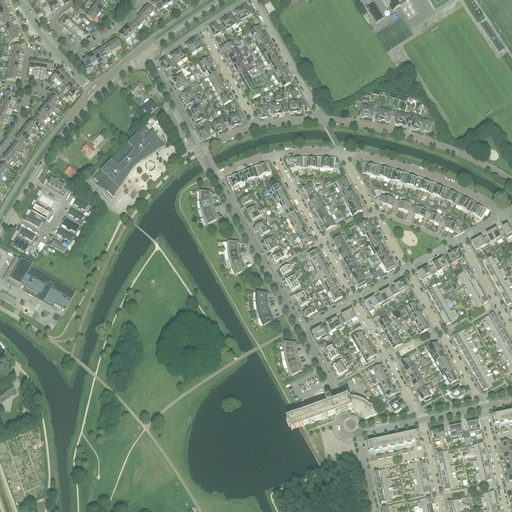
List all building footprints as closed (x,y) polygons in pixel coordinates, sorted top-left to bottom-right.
[(0,9),(5,7),(4,4),(8,2),(7,0),(0,3),(0,9)] [(162,8),(158,0),(153,3),(157,10),(162,8)] [(389,6),(393,11),(405,3),(409,0),(381,0),(387,7),(389,6)] [(385,18),(380,12),(381,11),(374,1),(365,7),(376,24),(385,18)] [(50,8),(47,3),(40,7),(42,12),(50,8)] [(104,8),(97,3),(93,7),(100,12),(104,8)] [(255,14),(251,8),(249,9),(246,6),(245,5),(242,7),(243,8),(241,9),(247,18),(252,14),(252,16),(255,14)] [(153,12),(147,6),(143,10),(149,16),(153,12)] [(100,12),(93,7),(90,12),(97,17),(100,12)] [(53,13),(50,8),(42,12),(45,17),(50,15),(52,14),(53,13)] [(247,18),(241,9),(239,10),(239,9),(236,11),(236,12),(238,16),(236,18),(240,24),(242,22),(242,21),(247,18)] [(149,16),(143,10),(139,14),(145,20),(149,16)] [(9,18),(8,15),(13,13),(12,11),(0,15),(0,18),(1,21),(9,18)] [(97,17),(90,12),(86,16),(93,22),(97,17)] [(145,20),(139,14),(135,18),(141,24),(145,20)] [(240,24),(236,18),(234,19),(231,16),(230,15),(227,17),(228,18),(226,19),(231,27),(236,24),(237,26),(240,24)] [(64,27),(70,20),(65,17),(59,23),(64,27)] [(401,35),(408,29),(397,17),(391,23),(401,35)] [(3,27),(16,21),(15,19),(11,21),(9,18),(1,21),(3,27)] [(141,24),(135,18),(131,23),(137,28),(141,24)] [(231,27),(226,19),(224,20),(223,19),(221,21),(221,22),(223,26),(221,28),(225,34),(227,32),(226,31),(231,27)] [(68,31),(74,24),(70,20),(64,27),(68,31)] [(14,28),(13,25),(17,23),(16,21),(3,27),(6,32),(14,28)] [(137,28),(131,23),(127,27),(133,33),(137,28)] [(505,50),(487,23),(481,26),(499,53),(500,53),(505,50)] [(73,34),(78,28),(74,24),(68,31),(73,34)] [(225,34),(221,28),(220,27),(218,28),(215,24),(210,28),(213,33),(212,33),(214,36),(215,36),(221,33),(222,35),(225,34)] [(77,38),(82,32),(84,30),(80,26),(78,28),(73,34),(77,38)] [(133,33),(127,27),(123,31),(130,37),(133,33)] [(254,37),(261,32),(259,27),(250,33),(253,38),(254,37)] [(8,37),(21,32),(20,30),(15,32),(14,28),(6,32),(8,37)] [(81,42),(87,36),(89,34),(84,30),(82,32),(77,38),(81,42)] [(130,37),(123,31),(119,35),(125,41),(130,37)] [(18,39),(17,36),(22,34),(21,32),(8,37),(10,43),(18,39)] [(264,37),(261,32),(254,37),(257,41),(264,37)] [(257,47),(267,42),(264,37),(257,41),(255,42),(257,47)] [(205,47),(201,41),(198,43),(196,39),(195,39),(195,38),(192,40),(192,41),(191,42),(197,51),(201,47),(202,49),(205,47)] [(121,47),(117,39),(111,42),(116,50),(121,47)] [(116,50),(111,42),(107,45),(111,53),(116,50)] [(197,51),(191,42),(189,44),(188,43),(185,45),(186,46),(188,50),(186,51),(190,57),(192,55),(192,54),(197,51)] [(234,48),(236,47),(234,42),(224,47),(227,52),(234,48)] [(269,46),(267,42),(257,47),(260,52),(269,46)] [(111,53),(107,45),(102,48),(106,56),(111,53)] [(272,51),(269,46),(260,52),(263,56),(272,51)] [(229,57),(239,51),(236,47),(234,48),(227,52),(229,57)] [(106,56),(102,48),(97,51),(99,55),(101,59),(103,61),(105,59),(104,57),(106,56)] [(190,57),(186,51),(183,53),(181,49),(180,50),(180,49),(177,51),(178,52),(176,53),(182,61),(187,58),(187,59),(190,57)] [(99,55),(97,51),(92,54),(97,62),(101,59),(99,55)] [(232,62),(242,56),(239,51),(229,57),(232,62)] [(275,56),(272,51),(263,56),(266,61),(275,56)] [(182,61),(176,53),(174,54),(173,53),(171,55),(171,56),(173,60),(171,62),(175,68),(178,66),(177,65),(182,61)] [(97,62),(92,54),(87,57),(92,65),(97,62)] [(244,61),(242,56),(232,62),(235,66),(242,62),(244,61)] [(278,60),(275,56),(266,61),(268,66),(270,65),(278,60)] [(93,67),(92,65),(87,57),(82,60),(84,64),(82,66),(86,72),(89,70),(88,70),(93,67)] [(175,68),(171,62),(170,61),(168,62),(165,59),(160,62),(164,67),(163,68),(165,71),(166,70),(166,71),(171,67),(173,69),(175,68)] [(200,69),(210,64),(207,59),(198,64),(200,69)] [(280,65),(278,60),(270,65),(273,69),(280,65)] [(245,67),(242,62),(235,66),(237,71),(245,67)] [(203,74),(205,73),(213,68),(210,64),(200,69),(203,74)] [(283,70),(280,65),(273,69),(275,74),(283,70)] [(247,71),(245,67),(237,71),(240,76),(247,71)] [(215,73),(213,68),(205,73),(208,77),(215,73)] [(54,83),(64,74),(60,69),(53,76),(56,78),(53,81),(54,83)] [(187,78),(184,73),(185,72),(183,69),(177,73),(178,75),(173,79),(172,80),(174,83),(175,82),(176,84),(185,79),(187,78)] [(249,70),(247,71),(240,76),(242,80),(250,76),(252,75),(249,70)] [(276,80),(286,74),(283,70),(275,74),(273,75),(276,80)] [(218,78),(215,73),(208,77),(210,82),(218,78)] [(61,84),(68,78),(64,74),(54,83),(56,84),(56,85),(59,82),(61,84)] [(288,79),(286,74),(276,80),(279,84),(281,83),(288,79)] [(253,81),(250,76),(242,80),(245,85),(253,81)] [(62,91),(72,82),(68,78),(61,84),(64,86),(60,90),(62,91)] [(221,83),(218,78),(210,82),(213,87),(221,83)] [(186,89),(192,85),(189,80),(186,81),(185,79),(176,84),(177,86),(176,86),(177,89),(178,89),(179,89),(184,86),(186,89)] [(291,84),(288,79),(281,83),(284,88),(286,87),(291,84)] [(257,84),(254,80),(253,81),(245,85),(248,90),(255,86),(255,85),(257,84)] [(69,92),(74,88),(76,86),(72,82),(62,91),(64,93),(67,90),(69,92)] [(139,92),(143,88),(138,83),(130,90),(135,95),(136,95),(139,98),(142,95),(139,92)] [(223,87),(221,83),(213,87),(216,91),(223,87)] [(193,95),(191,90),(194,88),(192,85),(186,89),(187,91),(182,94),(182,95),(181,96),(183,99),(184,98),(185,100),(193,95)] [(258,90),(255,86),(248,90),(250,95),(258,90)] [(226,92),(223,87),(216,91),(218,96),(226,92)] [(78,92),(74,88),(69,92),(64,97),(66,99),(69,96),(72,98),(75,95),(78,92)] [(261,95),(258,90),(250,95),(253,99),(261,95)] [(12,97),(13,94),(4,91),(2,97),(16,101),(16,99),(12,97)] [(229,97),(226,92),(218,96),(221,101),(229,97)] [(201,101),(199,98),(199,99),(197,97),(196,96),(195,97),(193,95),(185,100),(186,102),(185,102),(186,105),(187,105),(188,105),(193,102),(195,105),(201,101)] [(55,98),(53,96),(49,101),(60,109),(61,108),(58,105),(60,102),(58,100),(55,98)] [(15,104),(16,101),(2,97),(1,102),(9,105),(10,102),(15,104)] [(231,102),(229,97),(221,101),(224,106),(231,102)] [(301,112),(301,105),(307,105),(303,98),(300,98),(300,102),(294,102),(295,112),(297,112),(297,113),(301,113),(301,112)] [(284,113),(283,107),(286,106),(285,99),(282,100),(282,103),(276,104),(278,114),(280,114),(280,115),(284,115),(284,113)] [(295,112),(294,102),(292,102),(291,100),(291,99),(288,99),(285,99),(286,106),(289,106),(289,113),(290,113),(290,114),(293,114),(293,112),(295,112)] [(150,100),(148,102),(142,108),(149,115),(157,107),(150,100)] [(60,109),(49,101),(46,105),(53,111),(55,108),(58,111),(60,109)] [(202,111),(199,105),(202,104),(201,101),(195,105),(196,107),(190,110),(191,111),(190,111),(191,114),(192,114),(193,116),(202,111)] [(8,108),(9,105),(1,102),(0,103),(0,107),(12,112),(13,110),(8,108)] [(267,117),(266,111),(268,110),(268,109),(267,102),(264,103),(264,105),(263,106),(262,106),(262,107),(262,108),(259,109),(260,115),(259,115),(260,118),(261,118),(261,119),(267,117)] [(278,114),(276,104),(271,105),(270,102),(267,102),(268,109),(271,109),(272,115),(273,115),(273,116),(276,116),(276,115),(278,114)] [(363,103),(359,102),(358,109),(361,110),(360,116),(361,116),(361,117),(364,118),(364,117),(366,117),(368,107),(365,107),(366,105),(363,104),(363,103)] [(372,118),(374,112),(376,112),(378,105),(378,104),(375,104),(374,108),(368,107),(366,117),(368,117),(368,119),(372,119),(372,118)] [(53,111),(46,105),(42,110),(53,118),(54,116),(51,114),(53,111)] [(384,121),(386,111),(380,109),(381,106),(378,105),(376,112),(379,113),(378,119),(379,119),(378,121),(382,121),(382,120),(384,121)] [(11,114),(12,112),(0,107),(0,113),(5,116),(6,113),(11,114)] [(390,122),(391,116),(394,116),(395,111),(396,109),(393,108),(392,112),(386,111),(384,121),(386,121),(386,122),(389,123),(389,122),(390,122)] [(242,123),(239,117),(243,115),(240,109),(237,110),(238,113),(232,116),(236,125),(238,124),(238,126),(241,124),(241,123),(242,123)] [(401,125),(404,115),(398,113),(399,110),(396,109),(395,111),(394,116),(397,117),(395,123),(396,123),(396,125),(399,125),(399,124),(401,125)] [(53,118),(42,110),(38,114),(46,120),(48,117),(51,120),(53,118)] [(210,117),(208,114),(205,116),(202,111),(193,116),(194,117),(193,118),(195,121),(196,120),(196,121),(202,118),(204,120),(210,117)] [(4,119),(5,116),(0,113),(0,119),(8,123),(9,121),(4,119)] [(407,126),(409,120),(412,121),(412,119),(414,114),(411,113),(410,116),(404,115),(401,125),(403,125),(403,126),(406,127),(407,126)] [(46,120),(38,114),(35,119),(45,127),(47,125),(43,123),(46,120)] [(236,125),(232,116),(227,118),(226,114),(223,115),(225,122),(228,121),(230,127),(231,127),(231,128),(234,127),(234,126),(236,125)] [(419,130),(421,123),(422,120),(416,118),(417,115),(414,114),(412,119),(412,121),(415,122),(413,128),(413,129),(416,130),(417,129),(419,130)] [(225,129),(223,123),(225,122),(223,115),(220,117),(221,120),(216,122),(220,132),(222,131),(222,132),(225,130),(225,129)] [(45,127),(35,119),(32,123),(31,123),(37,127),(36,128),(38,129),(40,126),(44,129),(45,127)] [(431,126),(429,126),(431,121),(428,120),(427,122),(422,120),(421,123),(419,130),(420,130),(420,131),(423,133),(424,131),(424,132),(425,131),(429,133),(431,126)] [(37,127),(31,123),(32,123),(30,121),(26,126),(36,135),(38,133),(34,130),(36,128),(37,127)] [(220,132),(216,122),(210,125),(209,122),(206,123),(209,129),(212,128),(214,134),(215,134),(215,135),(218,134),(218,132),(220,132)] [(210,137),(207,132),(210,131),(209,129),(206,123),(204,124),(203,125),(205,129),(200,132),(203,137),(202,137),(203,140),(204,140),(205,141),(210,137)] [(36,135),(26,126),(22,131),(29,136),(31,134),(35,136),(36,135)] [(156,152),(164,146),(159,141),(153,130),(151,133),(145,127),(138,134),(127,144),(128,145),(127,145),(126,144),(120,153),(135,168),(139,162),(140,161),(142,159),(144,161),(156,152)] [(29,136),(22,131),(19,135),(29,144),(31,142),(27,139),(29,136)] [(90,156),(95,151),(92,148),(95,145),(96,146),(104,138),(98,133),(90,141),(92,143),(90,145),(87,143),(82,148),(90,156)] [(29,144),(19,135),(15,140),(17,141),(22,145),(24,143),(28,145),(29,144)] [(22,149),(24,147),(22,145),(17,141),(13,146),(24,154),(26,152),(22,149)] [(24,154),(13,146),(10,150),(17,156),(19,153),(23,156),(24,154)] [(17,156),(10,150),(6,154),(17,163),(18,161),(15,158),(17,156)] [(119,190),(128,177),(126,176),(127,173),(128,172),(135,168),(120,153),(111,160),(112,161),(111,160),(100,171),(101,172),(94,179),(100,185),(100,186),(107,190),(106,190),(113,198),(118,189),(119,190)] [(17,163),(6,154),(3,159),(4,160),(7,162),(10,165),(12,162),(16,165),(17,163)] [(298,169),(298,158),(290,158),(290,160),(287,160),(288,165),(291,165),(291,169),(298,169)] [(272,173),(269,162),(261,165),(263,168),(265,175),(272,173)] [(369,175),(371,168),(372,164),(365,163),(363,174),(369,175)] [(377,177),(379,168),(379,166),(372,164),(371,168),(369,175),(377,177)] [(5,167),(2,165),(0,166),(0,170),(8,178),(10,176),(6,173),(9,170),(5,167)] [(79,173),(70,165),(65,171),(73,179),(79,173)] [(265,175),(263,168),(261,165),(255,167),(255,168),(258,178),(265,175)] [(383,179),(386,168),(379,166),(379,168),(377,177),(383,179)] [(258,178),(255,168),(255,167),(248,170),(252,180),(258,178)] [(390,180),(393,169),(386,168),(383,179),(390,180)] [(397,182),(400,172),(393,169),(390,180),(397,182)] [(8,178),(0,170),(0,178),(1,179),(3,177),(7,180),(8,178)] [(252,180),(248,170),(241,172),(245,183),(252,180)] [(245,183),(241,172),(234,175),(239,185),(245,183)] [(404,184),(407,174),(400,172),(397,182),(404,184)] [(411,187),(414,176),(407,174),(404,184),(411,187)] [(145,183),(149,178),(148,177),(146,175),(143,176),(141,179),(145,183)] [(239,185),(234,175),(227,178),(232,188),(239,185)] [(417,189),(421,178),(414,176),(411,187),(417,189)] [(347,182),(344,177),(336,182),(339,187),(347,182)] [(424,191),(428,181),(421,178),(417,189),(424,191)] [(325,184),(326,185),(327,187),(336,181),(335,179),(325,184)] [(431,194),(435,184),(428,181),(424,191),(431,194)] [(342,191),(349,187),(350,187),(347,182),(339,187),(337,188),(340,193),(342,192),(342,191)] [(314,189),(311,184),(310,183),(307,183),(306,183),(305,184),(305,185),(304,186),(305,186),(305,187),(303,188),(306,193),(314,189)] [(282,190),(279,185),(276,186),(275,184),(272,185),(269,187),(273,194),(274,194),(282,190)] [(437,197),(442,186),(435,184),(431,194),(437,197)] [(444,200),(448,189),(442,186),(437,197),(444,200)] [(352,192),(349,187),(342,191),(342,192),(340,193),(342,197),(352,192)] [(316,193),(314,189),(306,193),(308,198),(309,198),(316,193)] [(450,203),(455,192),(448,189),(444,200),(450,203)] [(284,194),(282,190),(274,194),(273,194),(272,195),(274,200),(284,194)] [(212,200),(212,193),(199,192),(199,201),(212,200)] [(311,202),(321,197),(318,192),(316,193),(309,198),(311,202)] [(355,197),(352,192),(342,197),(345,202),(355,197)] [(456,206),(461,196),(455,192),(450,203),(456,206)] [(287,199),(284,194),(274,200),(277,205),(279,203),(287,199)] [(253,201),(250,196),(249,196),(247,197),(241,201),(244,206),(250,203),(251,206),(257,202),(255,200),(253,201)] [(388,206),(390,198),(385,196),(382,196),(375,200),(379,207),(382,208),(383,204),(388,206)] [(463,209),(468,199),(461,196),(456,206),(463,209)] [(314,207),(323,202),(321,197),(311,202),(314,207)] [(357,201),(355,197),(345,202),(348,207),(357,201)] [(395,212),(398,201),(395,200),(396,200),(390,198),(388,206),(393,207),(392,211),(395,212)] [(290,204),(287,199),(279,203),(282,208),(290,204)] [(469,212),(474,202),(468,199),(463,209),(469,212)] [(213,207),(212,200),(199,201),(200,209),(213,207)] [(86,214),(89,208),(77,201),(74,206),(86,214)] [(350,211),(360,206),(357,201),(348,207),(350,211)] [(404,211),(406,203),(401,201),(401,202),(398,201),(395,212),(398,213),(399,209),(404,211)] [(259,212),(256,207),(258,205),(257,202),(251,206),(252,208),(247,211),(250,216),(259,212)] [(326,207),(323,202),(314,207),(316,212),(324,208),(324,207),(326,207)] [(475,216),(481,206),(474,202),(469,212),(475,216)] [(410,217),(414,206),(412,205),(406,203),(404,211),(408,212),(407,216),(410,217)] [(292,208),(290,204),(282,208),(285,213),(292,208)] [(355,215),(363,211),(360,206),(350,211),(350,212),(353,216),(355,215)] [(419,216),(422,209),(417,207),(414,206),(410,217),(413,218),(414,215),(419,216)] [(481,219),(487,210),(481,206),(475,216),(481,219)] [(215,213),(213,207),(200,209),(203,218),(215,213)] [(328,211),(326,207),(324,207),(324,208),(316,212),(319,217),(327,212),(328,211)] [(295,213),(292,208),(285,213),(287,218),(295,213)] [(425,223),(430,212),(427,211),(422,209),(419,216),(424,218),(423,222),(425,223)] [(261,216),(259,212),(250,216),(253,222),(258,219),(260,221),(265,218),(264,215),(261,216)] [(329,217),(327,212),(319,217),(322,221),(329,217)] [(434,223),(438,216),(433,213),(433,214),(430,212),(425,223),(428,224),(430,221),(434,223)] [(218,220),(215,213),(203,218),(207,226),(218,220)] [(298,220),(296,215),(288,219),(291,224),(298,220)] [(331,216),(329,217),(322,221),(324,226),(332,222),(334,221),(331,216)] [(440,230),(445,219),(443,218),(438,216),(434,223),(439,225),(438,228),(440,230)] [(267,227),(266,224),(268,223),(265,218),(260,221),(261,224),(256,227),(259,232),(267,227)] [(449,230),(453,223),(448,220),(448,221),(445,219),(440,230),(443,231),(445,228),(449,230)] [(301,224),(298,220),(291,224),(293,229),(301,224)] [(327,231),(337,225),(334,221),(332,222),(324,226),(327,231)] [(371,226),(368,221),(359,227),(361,232),(371,226)] [(465,232),(463,228),(458,226),(453,223),(449,230),(454,233),(452,236),(455,237),(465,232)] [(304,229),(301,224),(293,229),(296,233),(304,229)] [(506,239),(511,235),(511,232),(508,225),(503,228),(504,230),(501,231),(504,237),(506,239)] [(366,235),(374,231),(371,226),(361,232),(364,236),(366,235)] [(268,237),(274,233),(271,229),(269,230),(267,227),(259,232),(261,237),(267,234),(268,237)] [(299,238),(306,234),(304,229),(296,233),(294,234),(296,239),(299,238)] [(502,239),(504,237),(501,231),(499,233),(496,229),(492,232),(496,240),(497,242),(502,239)] [(376,236),(374,231),(366,235),(369,240),(376,236)] [(276,232),(274,233),(268,237),(270,239),(264,242),(267,247),(276,243),(279,241),(276,237),(278,236),(276,232)] [(496,240),(492,232),(487,235),(488,237),(485,238),(488,244),(496,240)] [(309,238),(306,234),(299,238),(301,242),(301,243),(309,238)] [(336,246),(345,241),(343,236),(333,241),(336,246)] [(379,240),(376,236),(369,240),(371,244),(379,240)] [(309,245),(312,243),(309,238),(301,243),(301,242),(301,243),(305,250),(311,247),(309,245)] [(488,244),(485,238),(483,240),(482,238),(477,240),(481,248),(488,244)] [(372,250),(382,245),(379,240),(371,244),(369,246),(372,250)] [(481,248),(477,240),(472,243),(476,251),(481,248)] [(338,251),(348,245),(345,241),(336,246),(338,251)] [(240,250),(240,243),(228,242),(227,251),(240,250)] [(277,252),(283,249),(280,244),(278,245),(276,243),(267,247),(270,253),(276,249),(277,252)] [(341,255),(351,250),(348,245),(338,251),(341,255)] [(384,250),(382,245),(372,250),(375,255),(377,254),(384,250)] [(42,256),(41,260),(47,262),(51,250),(45,247),(42,256)] [(285,258),(282,253),(284,252),(283,249),(277,252),(278,255),(273,258),(276,263),(285,258)] [(241,257),(240,250),(227,251),(229,260),(241,257)] [(319,256),(316,251),(313,252),(312,250),(306,253),(310,260),(311,260),(319,256)] [(353,255),(351,250),(341,255),(344,260),(353,255)] [(379,258),(379,259),(387,254),(384,250),(377,254),(379,258)] [(463,258),(458,251),(453,253),(458,261),(463,258)] [(458,261),(453,253),(449,256),(450,258),(447,260),(450,265),(452,264),(458,261)] [(390,259),(389,259),(387,254),(379,259),(382,263),(390,259)] [(356,259),(353,255),(344,260),(346,265),(356,259)] [(321,260),(319,256),(311,260),(310,260),(309,261),(312,266),(321,260)] [(34,267),(32,267),(33,265),(21,259),(21,260),(16,257),(2,281),(12,285),(29,296),(63,316),(77,291),(34,267)] [(243,264),(241,257),(229,260),(231,268),(243,264)] [(486,267),(498,260),(497,259),(494,261),(491,257),(488,259),(482,262),(486,267)] [(349,270),(359,264),(356,259),(346,265),(349,270)] [(393,264),(390,259),(389,259),(390,259),(382,263),(384,268),(393,264)] [(450,265),(447,260),(444,261),(443,259),(438,262),(442,270),(450,265)] [(324,265),(321,260),(312,266),(314,270),(324,265)] [(498,268),(496,264),(499,262),(498,260),(486,267),(489,273),(498,268)] [(442,270),(438,262),(433,265),(434,267),(431,268),(435,274),(442,270)] [(246,270),(243,264),(231,268),(235,276),(246,270)] [(361,269),(359,264),(349,270),(351,274),(361,269)] [(395,269),(393,264),(384,268),(387,273),(390,272),(391,272),(392,271),(393,270),(395,269)] [(317,275),(319,274),(327,270),(324,265),(314,270),(317,275)] [(292,271),(289,266),(280,271),(283,276),(289,273),(290,276),(296,273),(294,270),(292,271)] [(435,274),(431,268),(428,270),(427,268),(422,271),(427,278),(435,274)] [(492,278),(504,271),(503,270),(500,272),(498,268),(489,273),(492,278)] [(364,273),(361,269),(351,274),(354,279),(362,275),(361,274),(364,273)] [(460,282),(472,275),(469,269),(460,274),(462,278),(459,280),(460,282)] [(329,275),(327,270),(319,274),(322,279),(329,275)] [(427,278),(422,271),(418,273),(422,281),(427,278)] [(504,279),(502,275),(505,273),(504,271),(492,278),(495,284),(504,279)] [(298,275),(296,273),(290,276),(292,278),(286,282),(289,287),(298,282),(296,279),(298,278),(298,277),(298,275)] [(367,278),(364,273),(361,274),(362,275),(354,279),(357,284),(365,279),(364,279),(367,278)] [(322,285),(332,279),(329,275),(322,279),(320,280),(322,285)] [(466,286),(475,280),(472,275),(460,282),(460,283),(461,284),(464,282),(466,286)] [(335,284),(332,279),(322,285),(325,289),(335,284)] [(367,284),(365,279),(357,284),(359,289),(362,288),(363,287),(364,287),(364,286),(365,286),(367,284)] [(505,281),(504,279),(495,284),(498,289),(510,282),(509,280),(505,281)] [(466,293),(478,286),(475,280),(466,286),(468,289),(465,291),(466,293)] [(409,288),(404,281),(400,283),(404,291),(405,292),(408,290),(409,288)] [(299,291),(305,288),(302,284),(300,285),(298,282),(289,287),(292,292),(298,289),(299,291)] [(510,290),(508,287),(511,285),(510,282),(498,289),(501,295),(510,290)] [(404,291),(400,283),(395,286),(396,288),(393,290),(396,295),(400,294),(400,295),(405,292),(404,291)] [(337,289),(335,284),(325,289),(328,294),(329,293),(337,289)] [(478,286),(466,293),(467,295),(470,293),(472,297),(481,292),(478,286)] [(431,298),(444,291),(443,289),(439,291),(437,287),(428,292),(431,298)] [(307,297),(304,293),(306,291),(305,288),(299,291),(301,294),(295,297),(298,302),(307,297)] [(340,293),(337,289),(329,293),(332,298),(340,293)] [(393,297),(396,295),(393,290),(391,291),(389,289),(385,292),(389,301),(394,298),(393,297)] [(504,300),(511,296),(511,292),(510,290),(501,295),(504,300)] [(443,298),(441,295),(445,293),(444,291),(431,298),(434,303),(443,298)] [(268,301),(269,294),(256,292),(256,301),(268,301)] [(390,302),(389,301),(385,292),(380,295),(380,296),(378,297),(381,304),(382,304),(384,307),(383,305),(390,302)] [(474,300),(471,302),(472,304),(484,297),(481,292),(472,297),(474,300)] [(334,303),(343,298),(340,293),(332,298),(331,298),(334,303)] [(309,302),(307,297),(298,302),(301,307),(306,304),(308,307),(314,304),(312,301),(309,302)] [(378,306),(381,304),(378,297),(375,299),(375,297),(370,300),(374,308),(374,309),(375,309),(379,307),(378,306)] [(484,297),(472,304),(473,306),(476,304),(478,308),(483,305),(488,303),(484,297)] [(438,309),(450,302),(452,300),(451,299),(449,300),(448,299),(445,301),(443,298),(434,303),(438,309)] [(374,308),(370,300),(365,303),(370,313),(373,311),(375,310),(375,309),(374,309),(374,308)] [(269,307),(268,301),(256,301),(257,310),(269,307)] [(451,304),(452,303),(451,301),(450,302),(438,309),(441,314),(450,309),(448,306),(451,304)] [(398,313),(405,309),(407,313),(417,308),(414,303),(412,304),(411,302),(409,303),(396,310),(398,313)] [(315,307),(314,304),(308,307),(309,310),(304,313),(307,318),(316,313),(314,310),(316,309),(315,307)] [(271,314),(269,307),(257,310),(259,319),(271,314)] [(420,313),(417,308),(407,313),(410,318),(420,313)] [(444,320),(456,313),(455,311),(452,313),(450,309),(441,314),(444,320)] [(356,318),(352,310),(347,313),(351,321),(356,318)] [(351,321),(347,313),(342,316),(343,318),(341,319),(344,325),(351,321)] [(422,317),(420,313),(410,318),(413,323),(415,322),(422,317)] [(456,320),(454,316),(457,315),(456,313),(444,320),(447,325),(456,320)] [(484,326),(497,319),(494,313),(484,318),(487,322),(483,324),(484,326)] [(274,320),(271,314),(259,319),(263,327),(274,320)] [(391,323),(387,315),(381,319),(379,319),(381,322),(379,323),(381,328),(389,324),(391,323)] [(425,322),(422,317),(415,322),(417,326),(425,322)] [(344,325),(341,319),(338,321),(337,319),(332,321),(336,329),(344,325)] [(491,330),(500,325),(497,319),(484,326),(485,328),(489,326),(491,330)] [(336,329),(332,321),(327,324),(328,326),(326,328),(329,333),(336,329)] [(425,322),(417,326),(420,331),(418,332),(419,335),(429,330),(428,327),(425,322)] [(392,328),(389,324),(381,328),(384,333),(392,328)] [(490,337),(503,330),(500,325),(491,330),(493,333),(489,335),(490,337)] [(327,337),(326,335),(329,333),(326,328),(323,329),(322,327),(317,330),(321,337),(322,339),(327,337)] [(394,333),(392,328),(384,333),(387,337),(394,333)] [(321,337),(317,330),(312,332),(317,340),(321,337)] [(497,341),(506,336),(503,330),(490,337),(491,339),(495,337),(497,341)] [(364,337),(362,333),(360,334),(358,331),(357,332),(351,336),(355,343),(364,337)] [(456,342),(468,335),(467,333),(464,335),(462,331),(453,336),(456,342)] [(397,338),(394,333),(387,337),(389,342),(397,338)] [(468,342),(466,339),(470,337),(468,335),(456,342),(459,347),(468,342)] [(497,348),(509,341),(506,336),(497,341),(498,343),(495,345),(497,348)] [(367,342),(364,337),(355,343),(357,348),(367,342)] [(403,344),(402,342),(399,337),(397,338),(389,342),(392,347),(394,346),(396,348),(403,344)] [(511,346),(509,341),(497,348),(498,351),(501,349),(503,352),(511,346)] [(337,346),(335,342),(329,345),(330,347),(325,351),(328,356),(337,351),(335,348),(337,346)] [(370,347),(367,342),(357,348),(360,352),(370,347)] [(429,354),(429,353),(432,352),(439,348),(437,343),(435,344),(433,342),(427,345),(425,346),(429,354)] [(462,353),(475,346),(474,344),(470,346),(468,342),(459,347),(462,353)] [(297,351),(297,344),(284,343),(284,352),(297,351)] [(474,353),(472,350),(476,348),(475,346),(462,353),(465,358),(474,353)] [(503,359),(511,353),(511,346),(503,352),(505,355),(502,357),(503,359)] [(372,352),(370,347),(360,352),(363,357),(372,352)] [(432,358),(442,352),(439,348),(432,352),(429,353),(432,358)] [(298,358),(297,351),(284,352),(285,360),(298,358)] [(339,356),(337,351),(328,356),(331,361),(336,358),(338,360),(343,357),(342,354),(339,356)] [(369,363),(375,360),(373,358),(375,357),(372,352),(363,357),(365,362),(366,361),(367,364),(369,363)] [(445,357),(442,352),(432,358),(435,363),(437,361),(445,357)] [(468,364),(481,357),(480,355),(476,357),(474,353),(465,358),(468,364)] [(509,363),(511,361),(511,353),(503,359),(504,361),(507,359),(509,363)] [(411,363),(407,356),(402,359),(403,362),(401,363),(404,368),(411,363)] [(345,366),(343,361),(345,360),(343,357),(338,360),(339,363),(334,366),(337,371),(345,366)] [(447,362),(445,357),(437,361),(440,366),(447,362)] [(481,364),(478,361),(482,359),(481,357),(468,364),(471,369),(481,364)] [(299,364),(298,358),(285,360),(287,369),(299,364)] [(406,372),(416,367),(414,362),(411,363),(404,368),(406,372)] [(447,362),(440,366),(437,367),(440,372),(442,371),(450,367),(447,362)] [(302,371),(299,364),(287,369),(291,377),(302,371)] [(383,371),(380,366),(378,367),(377,364),(369,369),(370,372),(373,370),(375,375),(383,371)] [(475,375),(487,368),(486,366),(483,368),(481,364),(471,369),(475,375)] [(348,371),(345,366),(337,371),(339,376),(345,373),(346,376),(352,373),(350,370),(348,371)] [(409,377),(419,372),(416,367),(406,372),(409,377)] [(452,371),(450,367),(442,371),(445,376),(452,371)] [(487,375),(485,372),(488,370),(487,368),(475,375),(478,380),(487,375)] [(378,380),(386,375),(383,371),(375,375),(373,376),(376,381),(378,379),(378,380)] [(455,376),(452,371),(445,376),(447,380),(455,376)] [(422,376),(419,372),(409,377),(412,382),(421,376),(422,376)] [(388,380),(386,375),(378,380),(381,384),(388,380)] [(481,386),(493,379),(492,377),(489,379),(487,375),(478,380),(481,386)] [(424,381),(421,376),(412,382),(414,387),(424,381),(423,381),(424,381)] [(455,392),(454,390),(458,387),(457,385),(456,382),(458,381),(455,376),(447,380),(450,384),(447,386),(454,398),(453,398),(457,401),(464,397),(462,394),(465,392),(464,390),(461,392),(459,389),(455,392)] [(493,386),(491,383),(494,381),(493,379),(481,386),(484,391),(493,386)] [(391,385),(388,380),(381,384),(378,385),(381,390),(383,389),(391,385)] [(417,391),(425,387),(423,384),(424,383),(424,381),(414,387),(417,391)] [(0,392),(0,404),(4,401),(11,396),(13,395),(14,396),(17,394),(10,384),(5,387),(6,389),(0,392)] [(394,389),(391,385),(383,389),(381,390),(384,395),(386,394),(394,389)] [(420,396),(429,390),(427,386),(425,387),(417,391),(420,396)] [(396,394),(394,389),(386,394),(384,395),(386,399),(386,400),(387,402),(395,398),(396,398),(394,395),(396,394)] [(430,396),(432,395),(429,390),(420,396),(422,401),(424,400),(426,402),(431,399),(430,396)] [(339,413),(347,410),(350,410),(355,410),(359,412),(363,415),(365,420),(377,415),(376,413),(375,411),(374,410),(373,408),(372,407),(373,406),(369,403),(369,404),(367,402),(366,402),(364,401),(362,400),(360,399),(359,399),(357,398),(356,398),(354,397),(353,397),(351,397),(349,397),(348,397),(347,398),(345,398),(343,398),(333,402),(331,397),(330,397),(329,397),(328,397),(327,397),(326,398),(326,399),(328,404),(314,409),(312,401),(297,410),(296,410),(296,411),(296,412),(298,415),(296,416),(291,418),(287,419),(288,422),(287,423),(289,428),(291,428),(292,431),(298,428),(302,427),(304,426),(337,414),(339,413)] [(402,410),(400,407),(404,405),(403,403),(399,405),(398,403),(393,405),(392,403),(397,400),(395,398),(387,402),(392,411),(392,412),(395,414),(396,414),(402,410)] [(511,411),(494,416),(496,425),(500,424),(500,426),(511,423),(511,411)] [(475,433),(473,424),(467,425),(469,432),(466,433),(467,439),(468,444),(472,443),(470,434),(475,433)] [(456,427),(458,440),(464,438),(464,440),(467,439),(466,433),(463,433),(461,426),(456,427)] [(453,441),(458,440),(456,427),(450,429),(452,436),(449,436),(450,443),(453,442),(453,441)] [(446,437),(444,430),(438,431),(440,441),(446,439),(447,444),(450,444),(450,443),(449,436),(446,437)] [(422,449),(418,432),(368,443),(367,443),(368,446),(368,447),(368,448),(369,448),(369,449),(370,450),(370,451),(370,452),(374,451),(375,453),(416,444),(417,450),(422,449)] [(511,441),(511,440),(509,441),(501,443),(501,445),(501,446),(502,446),(502,448),(511,447),(511,446),(511,441)] [(485,450),(484,443),(477,445),(473,446),(474,450),(471,451),(471,453),(485,450)] [(511,446),(511,447),(502,448),(503,451),(503,454),(511,452),(511,446)] [(486,456),(485,450),(471,453),(471,455),(475,454),(476,458),(486,456)] [(443,452),(437,453),(438,460),(452,457),(452,454),(448,454),(447,451),(443,452)] [(488,462),(486,456),(476,458),(477,462),(473,463),(474,465),(488,462)] [(450,464),(449,461),(453,460),(452,457),(438,460),(440,466),(450,464)] [(424,468),(423,462),(407,465),(408,467),(409,467),(410,468),(414,467),(414,470),(424,468)] [(489,468),(488,462),(474,465),(474,467),(478,466),(479,470),(489,468)] [(451,468),(450,464),(440,466),(441,472),(455,469),(455,467),(451,468)] [(426,474),(424,468),(414,470),(415,473),(411,474),(411,475),(412,477),(426,474)] [(489,468),(479,470),(479,473),(475,474),(476,475),(476,477),(490,474),(489,468)] [(385,473),(389,472),(389,471),(389,469),(375,472),(376,478),(386,476),(385,473)] [(453,476),(452,472),(456,471),(455,469),(441,472),(442,478),(453,476)] [(427,480),(426,474),(412,477),(413,483),(416,483),(415,480),(416,479),(417,483),(427,480)] [(492,481),(490,474),(476,477),(477,480),(481,480),(481,483),(492,481)] [(377,485),(391,482),(391,478),(387,479),(386,476),(376,478),(377,485)] [(460,479),(457,479),(457,478),(453,479),(453,476),(442,478),(444,485),(458,481),(460,481),(460,479)] [(428,487),(427,480),(417,483),(417,486),(414,486),(414,487),(414,490),(428,487)] [(458,484),(458,481),(444,485),(445,491),(455,489),(455,485),(458,484)] [(389,489),(388,486),(392,485),(391,482),(377,485),(379,491),(389,489)] [(419,492),(420,495),(430,493),(428,487),(414,490),(415,493),(419,492)] [(380,497),(394,494),(393,491),(389,492),(389,489),(379,491),(380,497)] [(495,498),(494,492),(484,494),(485,499),(477,500),(477,502),(481,501),(495,498)] [(392,501),(391,498),(395,497),(394,494),(380,497),(381,503),(392,501)] [(432,504),(431,498),(421,500),(422,504),(418,505),(418,507),(432,504)] [(497,504),(495,498),(481,501),(482,503),(486,503),(487,507),(497,504)] [(459,504),(458,500),(448,502),(449,508),(463,505),(462,503),(459,504)]
